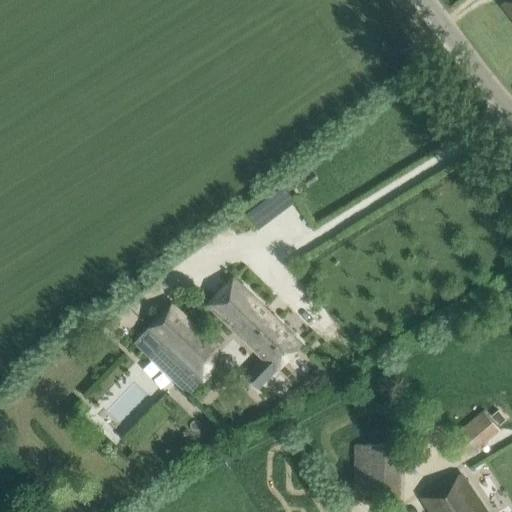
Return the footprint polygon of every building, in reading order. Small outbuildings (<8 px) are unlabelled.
[(511,0),(506,0),(502,3),(511,15),(511,0)] [(234,278),(210,303),(233,326),(232,327),(262,355),(244,373),(260,387),(302,344),(234,278)] [(205,379),(207,381),(220,367),(220,345),(173,300),(148,327),(149,327),(135,342),(189,395),(203,380),(204,380),(205,379)] [(453,435),(470,457),(501,431),(483,409),(453,435)] [(354,499),(401,500),(402,445),(355,445),(354,499)] [(462,469),(421,494),(427,505),(431,511),(488,511),(468,479),(462,469)]
